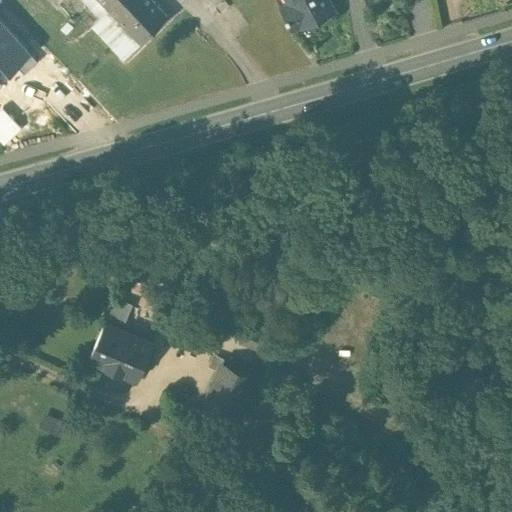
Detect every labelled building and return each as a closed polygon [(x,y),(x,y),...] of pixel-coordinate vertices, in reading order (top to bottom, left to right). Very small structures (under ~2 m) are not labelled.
[(151,0),(55,0),(57,2),(59,0),(103,0),(110,7),(92,24),(123,56),(166,16),(151,0)] [(289,0),(290,1),(279,6),(289,27),(331,6),(327,0),(289,0)] [(110,304),(128,312),(134,299),(116,291),(110,304)] [(104,320),(90,354),(138,375),(144,360),(148,362),(152,355),(147,353),(153,341),(104,320)] [(252,373),(223,360),(203,405),(232,418),(252,373)]
